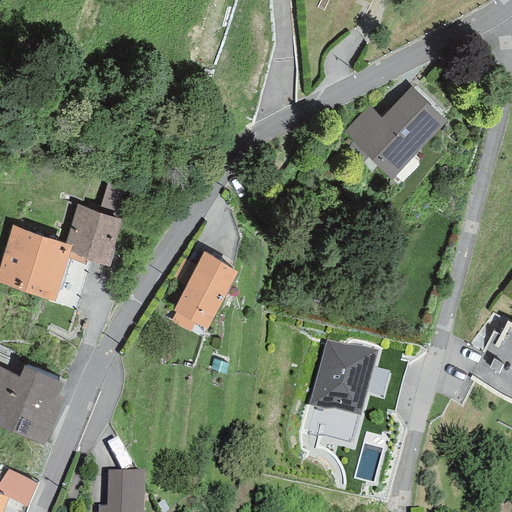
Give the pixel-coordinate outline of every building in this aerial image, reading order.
[(447,123),(411,87),(381,117),(369,106),(342,132),(390,180),(447,123)] [(108,177),(98,212),(118,218),(128,184),(108,177)] [(98,212),(77,204),(64,243),(72,245),(69,253),(109,266),(124,220),(118,218),(98,212)] [(64,243),(12,227),(0,264),(0,284),(54,301),(69,253),(72,245),(64,243)] [(238,272),(203,253),(172,311),(175,313),(170,321),(189,332),(193,324),(206,331),(238,272)] [(511,324),(506,321),(499,336),(493,332),(469,379),(511,404),(511,324)] [(378,350),(326,339),(308,405),(359,415),(366,392),(373,367),(378,350)] [(63,385),(23,366),(19,376),(0,367),(0,429),(44,450),(67,401),(57,396),(63,385)] [(389,371),(373,367),(366,392),(382,396),(389,371)] [(38,484),(7,470),(0,481),(0,494),(8,497),(27,507),(38,484)] [(143,511),(145,470),(108,470),(106,504),(98,505),(97,511),(143,511)] [(0,494),(0,511),(2,511),(8,497),(0,494)]
